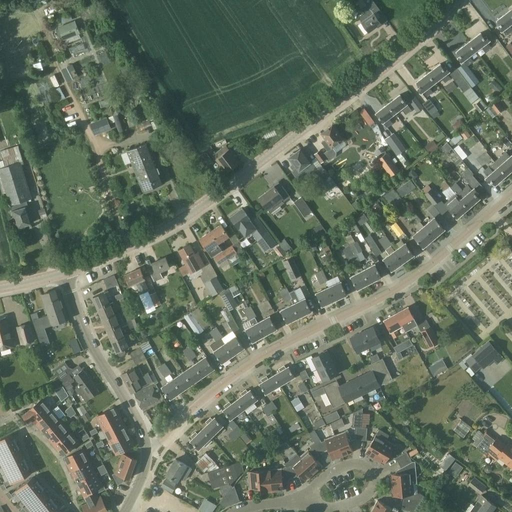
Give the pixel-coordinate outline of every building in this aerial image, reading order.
[(370,9),(375,5),(372,0),(358,0),(363,7),(360,9),(364,13),(359,17),(362,22),(359,25),(365,33),(369,31),(369,32),(381,23),(370,9)] [(511,28),(510,25),(511,23),(511,15),(509,11),(497,20),(500,25),(498,27),(501,31),(504,30),(508,35),(511,31),(511,28)] [(61,26),(59,27),(59,28),(59,29),(62,36),(64,40),(65,39),(67,44),(80,38),(79,34),(80,33),(79,32),(78,28),(76,22),(75,20),(73,21),(61,26)] [(480,33),(468,42),(475,51),(482,47),(485,52),(491,47),(487,42),(490,40),(486,36),(484,37),(480,33)] [(71,55),(85,47),(82,42),(68,49),(71,55)] [(469,56),(475,51),(468,42),(456,51),(460,56),(458,58),(461,62),(464,61),(467,65),(473,61),(469,56)] [(72,64),(61,70),(67,82),(78,76),(72,64)] [(440,64),(428,73),(435,82),(441,78),(445,83),(451,78),(447,73),(449,71),(446,67),(444,68),(440,64)] [(429,87),(435,82),(428,73),(416,82),(419,87),(417,89),(421,93),(423,92),(427,97),(433,92),(429,87)] [(462,75),(455,81),(464,93),(471,88),(462,75)] [(449,92),(457,86),(452,80),(444,86),(449,92)] [(493,80),(489,84),(498,93),(502,88),(493,80)] [(101,107),(112,104),(109,94),(98,97),(101,107)] [(400,95),(388,104),(395,113),(401,109),(405,115),(412,110),(400,95)] [(423,108),(415,97),(410,101),(418,112),(423,108)] [(429,99),(422,104),(431,115),(437,110),(429,99)] [(496,101),(491,106),(497,114),(503,109),(496,101)] [(479,112),(484,109),(479,102),(474,106),(479,112)] [(389,118),(395,113),(388,104),(376,113),(383,123),(387,127),(392,123),(389,118)] [(369,125),(375,121),(365,106),(359,110),(369,125)] [(119,133),(123,132),(118,116),(113,118),(119,133)] [(90,124),(94,136),(111,130),(107,118),(90,124)] [(337,153),(333,147),(343,140),(332,126),(321,133),(326,139),(321,142),(328,151),(324,154),(321,149),(314,154),(321,163),(327,159),(329,162),(336,157),(337,153)] [(405,150),(394,134),(386,140),(397,156),(405,150)] [(430,154),(437,148),(438,147),(433,141),(425,148),(430,154)] [(127,150),(138,178),(143,190),(165,182),(149,142),(127,150)] [(447,142),(441,147),(446,153),(452,148),(447,142)] [(217,159),(227,172),(239,162),(230,149),(229,149),(226,145),(214,154),(217,159)] [(0,167),(0,172),(10,205),(26,201),(32,199),(21,165),(20,162),(23,161),(18,146),(0,152),(3,161),(1,161),(3,167),(0,167)] [(310,172),(309,171),(315,167),(301,148),(289,157),(293,163),(290,167),(295,173),(297,174),(299,174),(301,172),(305,176),(310,172)] [(204,162),(209,159),(210,157),(207,152),(201,157),(204,162)] [(506,152),(495,162),(499,166),(506,175),(511,170),(511,154),(510,156),(506,152)] [(386,154),(378,160),(390,176),(399,170),(386,154)] [(462,162),(457,165),(462,171),(466,168),(462,162)] [(495,185),(506,175),(499,166),(493,171),(489,167),(483,172),(487,176),(485,178),(489,183),(491,181),(495,185)] [(448,176),(455,171),(453,167),(445,172),(448,176)] [(468,168),(461,173),(465,178),(471,173),(472,172),(468,168)] [(319,173),(312,178),(324,194),(336,185),(324,169),(319,173)] [(411,179),(397,188),(403,197),(416,187),(411,179)] [(466,194),(461,199),(468,208),(480,198),(476,194),(478,192),(474,188),(472,189),(468,185),(462,190),(466,194)] [(268,209),(281,199),(283,202),(290,197),(282,186),(277,189),(274,186),(259,198),(268,209)] [(449,200),(445,204),(457,218),(468,208),(461,199),(460,200),(456,194),(449,187),(443,192),(449,200)] [(425,194),(434,205),(441,200),(432,189),(425,194)] [(305,217),(312,212),(301,197),(294,202),(305,217)] [(378,203),(369,210),(374,217),(383,211),(378,203)] [(12,211),(17,227),(33,222),(28,206),(12,211)] [(242,208),(230,217),(238,229),(239,228),(245,237),(251,233),(256,229),(253,224),(250,220),(251,220),(242,208)] [(421,221),(413,212),(407,217),(415,226),(421,221)] [(364,214),(357,220),(361,225),(368,220),(364,214)] [(435,217),(424,227),(434,238),(445,229),(435,217)] [(256,229),(251,233),(265,252),(276,243),(258,220),(253,224),(256,229)] [(391,225),(399,236),(404,232),(396,221),(391,225)] [(217,240),(220,246),(225,243),(223,240),(229,236),(221,225),(211,232),(217,240)] [(423,247),(434,238),(424,227),(413,236),(423,247)] [(212,256),(222,249),(220,246),(217,240),(211,232),(200,239),(207,250),(208,250),(212,256)] [(234,244),(223,251),(228,258),(236,253),(238,255),(243,251),(237,242),(239,240),(234,233),(228,236),(234,244)] [(391,270),(403,262),(395,251),(385,237),(378,241),(388,255),(383,259),(391,270)] [(284,239),(279,244),(285,252),(290,247),(284,239)] [(396,250),(395,251),(403,262),(414,255),(406,243),(404,244),(401,240),(393,246),(396,250)] [(357,241),(350,246),(355,255),(362,252),(361,251),(362,251),(357,241)] [(374,242),(369,245),(376,256),(381,252),(374,242)] [(314,243),(309,246),(311,251),(317,249),(314,243)] [(204,266),(197,253),(195,255),(190,245),(179,251),(187,265),(180,269),(183,276),(191,272),(191,273),(204,266)] [(280,245),(276,249),(281,256),(286,253),(285,252),(280,245)] [(345,248),(342,250),(347,260),(349,259),(355,269),(361,265),(355,255),(350,246),(349,246),(345,248)] [(223,251),(214,257),(219,265),(228,259),(228,258),(223,251)] [(154,281),(163,277),(160,271),(170,267),(166,257),(152,263),(155,271),(150,273),(154,281)] [(292,257),(283,261),(292,279),(300,276),(292,257)] [(363,270),(369,283),(381,277),(375,264),(363,270)] [(148,291),(144,279),(145,279),(140,268),(125,275),(130,285),(136,283),(141,294),(148,291)] [(322,270),(315,273),(320,286),(327,283),(326,281),(327,281),(322,270)] [(357,289),(369,283),(363,270),(351,277),(357,289)] [(216,276),(205,283),(212,296),(223,290),(216,276)] [(116,279),(105,283),(107,288),(118,284),(116,279)] [(329,287),(334,300),(347,294),(341,282),(329,287)] [(322,306),(334,300),(329,287),(316,293),(322,306)] [(30,314),(36,330),(68,319),(58,289),(42,294),(48,315),(39,318),(37,312),(30,314)] [(285,303),(291,300),(288,293),(286,289),(279,292),(285,303)] [(98,308),(113,302),(114,302),(109,290),(93,297),(98,308)] [(291,300),(293,304),(299,317),(311,311),(305,298),(300,301),(294,290),(288,293),(291,300)] [(229,291),(221,296),(229,311),(238,306),(233,297),(229,291)] [(155,292),(150,295),(155,306),(160,304),(155,292)] [(98,308),(103,319),(115,315),(112,307),(114,306),(113,302),(98,308)] [(287,323),(299,317),(293,304),(281,310),(287,323)] [(397,314),(403,325),(406,331),(418,325),(408,307),(397,314)] [(198,308),(184,317),(197,334),(210,325),(198,308)] [(265,335),(258,323),(250,308),(244,311),(252,326),(246,329),(253,342),(265,335)] [(396,328),(403,325),(397,314),(384,320),(394,338),(399,335),(396,328)] [(103,319),(107,331),(120,326),(115,315),(103,319)] [(258,323),(265,335),(277,328),(270,316),(258,323)] [(0,318),(0,349),(13,346),(6,317),(0,318)] [(233,319),(227,322),(233,332),(238,329),(233,319)] [(35,340),(30,322),(17,326),(22,344),(35,340)] [(120,326),(107,331),(112,341),(124,336),(120,326)] [(380,341),(373,326),(362,332),(369,346),(380,341)] [(233,355),(225,344),(222,339),(224,338),(216,327),(210,332),(216,342),(210,346),(222,363),(233,355)] [(430,327),(421,331),(430,348),(439,343),(430,327)] [(362,332),(351,337),(358,352),(369,346),(362,332)] [(124,336),(112,341),(117,352),(117,354),(118,355),(121,356),(124,354),(126,352),(125,349),(134,345),(129,334),(124,336)] [(225,344),(233,355),(244,348),(236,336),(225,344)] [(500,354),(488,340),(472,355),(483,368),(500,354)] [(189,346),(185,349),(192,359),(196,356),(189,346)] [(140,347),(129,353),(132,359),(143,353),(140,347)] [(189,361),(192,359),(185,349),(183,351),(189,361)] [(327,350),(312,357),(318,368),(332,361),(327,350)] [(404,351),(396,354),(399,360),(406,356),(404,351)] [(143,353),(132,359),(136,364),(146,359),(143,353)] [(206,356),(195,364),(203,376),(214,368),(206,357),(206,356)] [(372,363),(368,365),(371,371),(372,371),(379,386),(393,379),(388,370),(396,367),(391,356),(383,360),(382,358),(380,359),(376,361),(372,363)] [(318,368),(323,380),(338,373),(332,361),(318,368)] [(444,363),(431,370),(434,376),(447,368),(444,363)] [(165,379),(170,375),(163,364),(157,368),(165,379)] [(195,364),(184,371),(192,383),(203,376),(195,364)] [(70,372),(74,368),(69,366),(57,375),(63,386),(67,391),(74,386),(72,383),(76,380),(70,372)] [(280,371),(274,375),(280,385),(295,376),(289,366),(285,368),(284,366),(279,369),(280,371)] [(131,393),(133,392),(153,382),(148,372),(143,375),(139,368),(135,370),(134,368),(122,375),(131,393)] [(83,370),(74,376),(76,380),(79,384),(75,387),(76,388),(75,388),(76,391),(78,393),(79,394),(80,394),(86,401),(99,392),(97,388),(94,385),(83,370)] [(184,371),(173,379),(181,391),(192,383),(184,371)] [(371,371),(356,379),(363,394),(379,386),(372,371),(371,371)] [(265,394),(280,385),(274,375),(268,379),(266,376),(261,379),(263,382),(259,384),(265,394)] [(173,379),(162,386),(162,387),(170,398),(181,391),(173,379)] [(339,387),(347,401),(363,394),(356,379),(340,386),(339,387)] [(337,380),(323,387),(325,392),(333,408),(347,401),(339,387),(340,386),(337,380)] [(304,382),(298,386),(302,393),(308,390),(304,382)] [(156,384),(134,394),(142,409),(163,399),(156,384)] [(243,395),(237,400),(244,409),(257,399),(250,390),(247,392),(246,390),(241,393),(243,395)] [(488,393),(485,395),(490,401),(493,399),(488,393)] [(291,401),(294,406),(301,402),(298,397),(291,401)] [(52,410),(43,399),(23,415),(29,422),(32,420),(35,423),(52,410)] [(230,420),(244,409),(237,400),(231,404),(229,402),(224,406),(226,408),(223,410),(230,420)] [(272,401),(267,405),(272,412),(277,408),(272,401)] [(266,415),(272,412),(267,405),(262,408),(266,415)] [(74,409),(71,406),(65,411),(68,414),(74,409)] [(122,419),(118,412),(117,413),(114,408),(96,417),(103,429),(122,419)] [(362,413),(363,408),(353,412),(352,427),(355,427),(361,428),(362,413)] [(60,420),(52,410),(35,423),(41,430),(42,429),(45,433),(60,420)] [(87,412),(81,416),(85,421),(91,417),(87,412)] [(331,414),(324,417),(327,423),(334,420),(331,414)] [(208,424),(202,429),(211,437),(223,426),(215,417),(212,420),(210,418),(206,422),(208,424)] [(103,429),(109,442),(127,432),(125,428),(126,427),(122,419),(103,429)] [(69,431),(60,420),(45,433),(49,437),(47,438),(53,445),(69,431)] [(461,420),(453,430),(463,438),(471,428),(461,420)] [(233,430),(239,437),(243,432),(238,426),(233,430)] [(199,449),(211,437),(202,429),(197,434),(195,432),(191,436),(193,438),(190,441),(199,449)] [(234,441),(239,437),(233,430),(228,434),(234,441)] [(379,430),(365,453),(375,459),(386,440),(388,435),(379,430)] [(53,445),(58,451),(59,450),(63,455),(78,442),(69,431),(53,445)] [(345,431),(335,435),(343,456),(353,452),(345,431)] [(109,442),(116,454),(135,444),(131,436),(129,437),(127,432),(109,442)] [(10,434),(0,439),(0,452),(17,444),(15,439),(13,440),(10,434)] [(317,436),(313,439),(321,453),(328,449),(332,460),(333,460),(343,456),(335,435),(324,439),(325,440),(320,442),(317,436)] [(487,435),(477,446),(477,447),(485,454),(490,449),(511,467),(511,445),(509,442),(506,445),(497,438),(494,441),(487,435)] [(308,450),(299,457),(314,474),(323,466),(315,457),(321,453),(313,439),(312,437),(306,440),(311,448),(309,451),(308,450)] [(386,440),(375,459),(384,464),(395,445),(386,440)] [(17,444),(0,452),(0,458),(2,463),(20,454),(18,449),(19,449),(17,444)] [(90,461),(83,448),(65,458),(68,463),(67,463),(70,471),(90,461)] [(406,452),(396,458),(399,463),(409,457),(407,453),(406,452)] [(206,453),(196,463),(204,472),(207,469),(214,462),(206,453)] [(20,454),(2,463),(7,473),(26,463),(24,458),(23,459),(20,454)] [(122,454),(115,473),(112,474),(118,485),(123,482),(125,476),(130,478),(137,459),(122,454)] [(288,461),(285,463),(286,466),(292,478),(297,476),(296,474),(298,472),(306,481),(314,474),(299,457),(297,454),(288,461)] [(449,454),(444,460),(450,464),(455,459),(449,454)] [(397,473),(390,474),(391,485),(414,483),(416,483),(417,483),(415,462),(412,462),(409,457),(399,463),(402,468),(397,471),(397,473)] [(180,477),(184,479),(185,480),(191,469),(186,466),(175,459),(166,475),(167,476),(161,486),(172,492),(176,486),(175,485),(177,482),(180,477)] [(96,473),(90,461),(70,471),(74,478),(76,478),(78,482),(96,473)] [(210,472),(209,473),(211,480),(226,476),(229,486),(230,484),(241,472),(239,462),(224,467),(224,468),(220,470),(210,472)] [(26,463),(7,473),(12,483),(30,474),(27,469),(29,468),(26,463)] [(281,468),(270,469),(272,491),(284,491),(283,479),(285,479),(286,481),(292,478),(286,466),(281,468)] [(452,467),(448,472),(454,476),(457,471),(452,467)] [(270,469),(248,472),(250,488),(261,487),(261,492),(272,491),(270,469)] [(78,482),(81,487),(79,488),(83,495),(103,485),(102,485),(96,473),(78,482)] [(468,484),(480,493),(486,485),(474,476),(468,484)] [(32,477),(16,490),(23,499),(40,485),(37,481),(36,482),(32,477)] [(414,483),(391,485),(392,496),(400,496),(400,497),(404,498),(403,503),(417,506),(423,496),(420,494),(417,494),(415,494),(414,483)] [(40,485),(23,499),(30,507),(46,495),(42,490),(44,489),(40,485)] [(82,505),(85,511),(103,511),(108,510),(100,496),(99,497),(97,493),(106,489),(104,485),(103,485),(83,495),(84,496),(85,495),(88,502),(82,505)] [(234,503),(240,501),(234,486),(220,503),(225,508),(230,505),(234,503)] [(46,495),(30,507),(33,511),(41,511),(54,502),(50,498),(49,499),(46,495)] [(491,511),(496,505),(482,495),(469,511),(491,511)] [(205,497),(199,509),(204,511),(212,511),(217,504),(205,497)] [(372,510),(375,511),(396,511),(397,511),(378,500),(372,510)] [(54,502),(41,511),(59,511),(56,508),(57,507),(54,502)]
